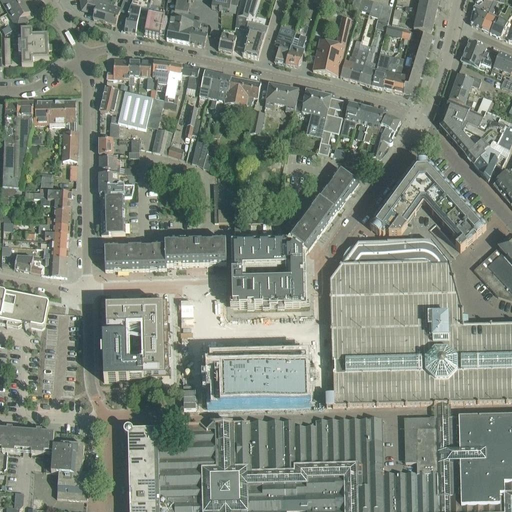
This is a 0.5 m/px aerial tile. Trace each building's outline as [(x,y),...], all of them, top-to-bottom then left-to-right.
[(24,5),(21,0),(9,0),(2,4),(8,15),(24,5)] [(94,2),(93,0),(74,0),(74,1),(77,0),(79,0),(82,12),(94,2)] [(150,12),(152,0),(134,0),(131,10),(135,11),(135,9),(141,10),(150,12)] [(168,0),(167,4),(176,6),(175,13),(177,14),(188,16),(189,8),(191,8),(191,5),(190,5),(190,0),(168,0)] [(219,12),(221,13),(222,11),(229,13),(230,7),(237,8),(239,0),(213,0),(211,9),(219,11),(219,12)] [(258,0),(242,0),(240,7),(239,18),(247,19),(249,15),(254,16),(258,0)] [(360,11),(363,0),(354,0),(352,8),(360,11)] [(488,15),(494,3),(484,1),(484,4),(479,7),(475,6),(471,25),(472,27),(481,32),(488,15)] [(105,24),(110,8),(94,2),(82,12),(95,16),(94,21),(105,24)] [(436,16),(438,6),(420,2),(418,12),(436,16)] [(378,20),(383,5),(373,3),(369,14),(369,17),(378,20)] [(490,36),(498,20),(492,17),(496,9),(498,4),(494,3),(488,15),(481,32),(490,36)] [(30,15),(24,5),(8,15),(17,30),(28,24),(25,18),(30,15)] [(388,24),(392,8),(383,5),(378,20),(378,21),(376,26),(375,30),(385,33),(387,29),(387,28),(388,24)] [(500,40),(511,17),(511,14),(511,8),(509,7),(505,16),(500,13),(498,20),(490,36),(500,40)] [(116,28),(119,18),(121,11),(110,8),(105,24),(116,28)] [(136,36),(141,10),(135,9),(135,11),(131,10),(128,16),(131,17),(129,25),(127,24),(125,34),(136,36)] [(434,26),(436,16),(418,12),(415,22),(434,26)] [(149,14),(145,38),(160,41),(161,34),(165,35),(168,23),(164,22),(164,20),(163,20),(164,17),(149,14)] [(244,31),(247,19),(239,18),(237,17),(235,29),(244,31)] [(511,17),(500,40),(508,44),(511,45),(511,17)] [(183,22),(171,20),(170,20),(167,42),(189,47),(193,32),(192,32),(193,24),(183,22)] [(338,79),(340,69),(351,22),(343,20),(337,43),(329,41),(328,44),(320,42),(317,54),(313,73),(338,79)] [(432,35),(434,26),(415,22),(414,31),(432,35)] [(207,40),(208,35),(202,34),(198,33),(198,31),(200,31),(201,25),(193,23),(193,24),(192,32),(193,32),(189,47),(204,50),(205,49),(207,40)] [(258,61),(267,34),(259,32),(260,27),(251,25),(243,58),(258,61)] [(401,40),(403,32),(394,30),(392,38),(401,40)] [(21,32),(22,68),(33,68),(33,62),(49,62),(49,52),(52,52),(51,46),(49,46),(49,37),(32,37),(32,31),(21,32)] [(409,42),(410,41),(411,33),(403,32),(401,40),(409,42)] [(411,33),(410,41),(417,42),(418,37),(418,35),(411,33)] [(286,67),(291,49),(294,39),(287,37),(279,34),(275,47),(278,48),(275,65),(286,67)] [(415,98),(432,39),(423,37),(418,35),(418,37),(417,42),(408,80),(405,80),(403,96),(404,96),(411,97),(415,98)] [(301,64),(303,55),(303,52),(301,52),(305,38),(298,36),(297,40),(294,39),(291,49),(286,67),(298,70),(299,66),(301,64)] [(233,56),(235,46),(237,40),(222,37),(221,42),(218,52),(233,56)] [(350,82),(354,67),(361,44),(356,42),(354,50),(354,51),(352,59),(350,59),(349,65),(345,64),(340,80),(350,82)] [(469,43),(465,53),(493,65),(496,60),(485,55),(487,51),(469,43)] [(359,85),(367,57),(369,55),(362,53),(358,68),(354,67),(350,82),(359,85)] [(372,89),(375,79),(376,73),(374,72),(376,66),(371,65),(374,54),(369,53),(369,55),(367,57),(359,85),(372,89)] [(493,65),(465,53),(461,63),(479,70),(480,66),(491,71),(493,65)] [(503,75),(509,60),(500,56),(496,65),(493,71),(503,75)] [(393,62),(380,59),(376,73),(375,79),(372,89),(383,91),(385,82),(387,75),(388,75),(390,68),(392,66),(393,62)] [(511,78),(511,76),(511,61),(509,60),(503,75),(510,78),(511,78)] [(129,82),(130,63),(115,62),(114,75),(108,75),(107,81),(117,82),(129,83),(129,82)] [(140,80),(140,63),(130,63),(129,82),(129,83),(129,87),(134,88),(134,80),(140,80)] [(151,80),(151,74),(152,64),(140,63),(140,80),(148,81),(147,91),(157,92),(158,83),(155,83),(156,81),(151,80)] [(169,82),(171,66),(154,64),(153,74),(151,74),(151,80),(156,81),(155,83),(158,83),(157,92),(167,94),(169,82)] [(181,84),(182,77),(180,76),(182,68),(171,66),(169,82),(167,94),(165,102),(178,104),(180,97),(177,97),(179,84),(181,84)] [(392,93),(395,77),(397,67),(392,66),(390,68),(388,75),(387,75),(385,82),(383,91),(392,93)] [(403,96),(405,80),(403,80),(404,68),(397,67),(395,77),(392,93),(403,96)] [(187,91),(196,92),(200,71),(182,68),(180,76),(182,77),(189,78),(187,91)] [(210,92),(214,76),(205,74),(200,100),(208,102),(209,96),(208,96),(209,92),(210,92)] [(218,98),(222,77),(214,76),(210,92),(209,92),(208,96),(209,96),(208,102),(212,102),(211,110),(215,111),(216,103),(218,98)] [(228,94),(231,79),(222,77),(218,98),(216,103),(225,104),(226,98),(225,98),(225,96),(227,96),(227,94),(228,94)] [(479,91),(482,82),(473,79),(472,82),(458,77),(454,89),(469,95),(471,88),(479,91)] [(258,100),(259,95),(261,85),(231,79),(228,94),(227,94),(227,96),(225,96),(225,98),(226,98),(225,104),(224,106),(246,110),(247,107),(251,107),(252,99),(258,100)] [(511,83),(509,82),(505,80),(501,89),(511,93),(511,83)] [(297,102),(299,94),(270,87),(264,110),(273,112),(274,108),(286,111),(285,115),(293,117),(297,102)] [(467,101),(469,95),(454,89),(449,102),(472,110),(472,109),(474,109),(476,105),(467,101)] [(151,112),(153,102),(125,96),(126,95),(119,93),(106,90),(100,114),(116,117),(116,120),(113,119),(112,118),(111,125),(119,127),(146,133),(151,112)] [(322,140),(331,101),(307,95),(306,96),(299,94),(297,102),(304,104),(302,114),(312,117),(307,136),(322,140)] [(477,115),(484,118),(486,115),(491,103),(484,100),(477,115)] [(155,102),(153,102),(151,112),(162,115),(165,103),(155,101),(155,102)] [(342,113),(344,104),(331,101),(322,140),(318,156),(328,158),(331,148),(328,147),(331,135),(339,137),(343,121),(334,119),(336,112),(342,113)] [(66,118),(66,103),(51,104),(51,116),(50,116),(50,119),(50,125),(52,125),(52,128),(51,128),(51,129),(67,129),(67,124),(69,124),(69,118),(66,118)] [(76,103),(66,103),(66,118),(69,118),(69,124),(67,124),(67,129),(67,134),(64,134),(63,164),(78,164),(79,135),(77,135),(76,103)] [(459,107),(449,103),(439,128),(474,168),(482,160),(481,158),(488,151),(494,145),(497,147),(506,130),(509,131),(510,128),(511,129),(511,123),(511,126),(486,115),(484,118),(477,115),(468,111),(459,108),(459,107)] [(34,130),(34,126),(34,119),(18,119),(18,104),(4,105),(4,115),(3,124),(4,124),(1,189),(20,192),(27,160),(30,151),(32,143),(30,143),(34,130)] [(34,119),(34,114),(34,104),(18,104),(18,119),(34,119)] [(51,116),(51,104),(36,104),(36,127),(50,126),(50,125),(50,119),(50,116),(51,116)] [(356,125),(361,109),(349,105),(348,110),(345,120),(342,129),(343,129),(340,137),(347,139),(350,129),(355,131),(356,125)] [(194,128),(195,121),(198,110),(191,109),(187,126),(194,128)] [(364,143),(372,112),(361,109),(356,125),(361,126),(357,141),(364,143)] [(379,132),(384,117),(384,115),(372,112),(364,143),(369,145),(372,137),(373,135),(378,137),(378,136),(379,132)] [(265,116),(255,114),(250,136),(261,138),(265,116)] [(390,121),(388,120),(388,118),(388,117),(386,116),(385,116),(384,117),(379,132),(378,136),(378,137),(375,149),(372,159),(373,159),(375,160),(377,161),(378,161),(380,162),(381,159),(387,146),(389,147),(390,147),(392,146),(393,145),(393,144),(392,143),(391,142),(400,123),(391,119),(390,121)] [(158,132),(153,154),(167,158),(170,148),(173,136),(158,132)] [(113,142),(99,142),(99,157),(113,157),(113,142)] [(139,142),(131,142),(131,154),(139,154),(139,142)] [(506,161),(511,146),(511,144),(505,142),(503,149),(497,147),(494,145),(488,151),(481,158),(482,160),(474,168),(488,184),(490,181),(496,167),(502,170),(506,161)] [(197,168),(203,145),(197,144),(192,166),(197,168)] [(210,147),(203,145),(197,168),(203,170),(206,161),(208,154),(210,147)] [(171,148),(168,158),(181,162),(184,152),(171,148)] [(337,153),(335,160),(343,161),(344,154),(337,153)] [(354,164),(358,156),(348,154),(346,162),(354,164)] [(366,170),(370,162),(358,156),(354,164),(366,170)] [(206,161),(203,170),(211,173),(214,160),(207,157),(206,161)] [(135,182),(138,171),(125,171),(124,177),(119,177),(120,171),(117,171),(117,159),(99,159),(99,189),(100,189),(100,198),(108,198),(108,200),(125,200),(132,200),(135,184),(135,182)] [(445,184),(444,183),(429,167),(427,167),(427,165),(416,165),(416,167),(414,167),(401,185),(400,186),(400,187),(392,198),(391,199),(383,210),(382,210),(382,211),(382,212),(370,228),(372,230),(371,232),(379,238),(381,236),(383,238),(386,235),(389,237),(388,238),(389,238),(401,238),(404,234),(407,237),(411,233),(407,230),(407,229),(406,229),(407,228),(415,217),(416,215),(422,207),(423,206),(424,206),(425,207),(432,215),(433,216),(442,226),(444,228),(452,238),(454,240),(459,245),(455,249),(460,254),(468,248),(467,247),(476,240),(484,233),(486,231),(476,219),(475,218),(466,208),(465,206),(465,207),(455,196),(456,196),(455,195),(454,195),(445,184)] [(511,170),(509,177),(507,174),(493,187),(511,209),(511,170)] [(340,171),(289,239),(290,240),(303,249),(309,253),(342,208),(359,185),(340,171)] [(42,175),(42,182),(51,183),(52,176),(42,175)] [(72,203),(72,194),(56,193),(55,197),(48,196),(48,193),(42,193),(41,195),(35,195),(34,201),(41,201),(41,199),(48,200),(48,202),(72,203)] [(71,213),(72,203),(48,202),(48,200),(41,199),(41,201),(41,207),(55,208),(54,212),(71,213)] [(125,237),(125,215),(125,200),(108,200),(101,200),(102,238),(125,237)] [(70,228),(71,213),(54,212),(54,220),(48,220),(47,227),(70,228)] [(14,225),(10,225),(4,225),(3,233),(13,234),(14,225)] [(70,236),(70,228),(47,227),(39,227),(39,235),(45,236),(45,235),(70,236)] [(69,244),(70,236),(45,235),(45,236),(45,241),(53,242),(53,244),(69,244)] [(511,303),(511,241),(510,239),(474,272),(498,299),(511,303)] [(253,243),(253,245),(240,246),(240,243),(232,243),(232,275),(233,280),(233,291),(235,291),(235,306),(239,306),(239,310),(247,310),(248,310),(248,308),(254,308),(254,310),(255,310),(256,310),(262,310),(263,310),(263,307),(269,307),(269,310),(270,310),(271,310),(277,309),(278,309),(278,307),(284,307),(284,309),(285,309),(301,309),(301,305),(307,305),(307,304),(307,303),(306,276),(306,274),(306,261),(305,257),(301,253),(303,249),(290,240),(288,242),(283,242),(283,245),(276,245),(276,242),(268,242),(268,245),(262,245),(261,243),(253,243)] [(69,244),(53,244),(50,243),(50,247),(53,247),(52,249),(48,249),(48,245),(40,245),(40,251),(69,253),(69,244)] [(165,245),(165,248),(166,248),(166,269),(167,269),(227,267),(226,243),(165,245)] [(432,244),(425,244),(358,246),(352,254),(331,282),(330,283),(330,284),(330,285),(331,316),(331,317),(332,346),(332,369),(333,408),(333,409),(442,407),(511,404),(511,327),(463,329),(463,324),(463,323),(462,323),(462,319),(463,319),(463,317),(462,317),(462,313),(449,265),(450,265),(449,264),(448,264),(432,244)] [(166,248),(165,248),(105,250),(105,274),(167,272),(167,269),(166,269),(166,248)] [(3,249),(2,258),(10,258),(12,258),(12,250),(3,249)] [(69,253),(40,251),(31,251),(30,257),(33,257),(47,258),(47,260),(68,261),(69,253)] [(17,259),(17,262),(15,271),(31,275),(32,270),(34,260),(17,259)] [(68,261),(47,260),(46,260),(45,268),(52,268),(51,279),(67,280),(68,261)] [(49,307),(47,305),(36,303),(37,302),(33,302),(22,300),(19,299),(8,297),(5,296),(0,295),(0,327),(7,329),(7,330),(8,330),(8,329),(18,331),(22,329),(24,329),(26,332),(29,330),(31,330),(31,328),(42,330),(44,329),(45,327),(46,327),(46,324),(48,313),(49,310),(48,309),(49,307)] [(167,306),(167,305),(151,306),(119,307),(107,307),(102,307),(102,308),(106,308),(106,317),(103,317),(103,330),(106,330),(106,339),(103,339),(103,352),(107,352),(107,361),(104,361),(104,384),(127,384),(146,383),(157,383),(169,383),(169,359),(165,359),(165,350),(169,350),(168,338),(165,338),(165,329),(168,328),(168,316),(164,316),(164,307),(167,307),(167,306)] [(302,356),(210,358),(211,406),(303,404),(302,356)] [(384,476),(384,466),(383,421),(382,421),(361,422),(316,423),(316,429),(295,429),(295,423),(250,424),(233,425),(231,425),(229,425),(228,425),(228,426),(222,426),(218,426),(218,425),(216,425),(216,426),(214,426),(214,425),(213,425),(212,426),(212,427),(207,431),(206,432),(206,431),(201,427),(201,426),(200,426),(199,426),(188,426),(186,426),(186,427),(187,449),(165,449),(165,438),(165,433),(166,433),(166,432),(159,433),(159,432),(157,432),(157,433),(144,433),(143,433),(133,433),(133,431),(131,430),(130,429),(128,429),(126,430),(125,431),(124,433),(124,435),(125,436),(127,438),(128,438),(129,448),(128,448),(128,449),(129,449),(129,463),(129,464),(129,478),(129,479),(130,493),(130,494),(130,508),(130,509),(130,511),(511,511),(511,418),(442,420),(404,421),(405,465),(417,465),(417,475),(384,476)] [(23,452),(25,433),(13,432),(13,430),(7,430),(7,431),(0,430),(0,449),(2,450),(2,453),(15,454),(15,451),(23,452)] [(53,454),(53,448),(54,435),(42,434),(42,432),(37,432),(36,433),(25,433),(23,452),(32,452),(31,455),(44,456),(44,453),(53,454)] [(82,476),(84,448),(84,447),(61,445),(61,449),(53,448),(53,454),(52,470),(46,469),(46,475),(59,476),(57,501),(88,503),(89,478),(91,478),(91,476),(82,476)] [(14,510),(19,510),(21,510),(23,508),(24,495),(15,495),(14,510)] [(42,511),(43,500),(33,499),(32,511),(37,511),(42,511)]
